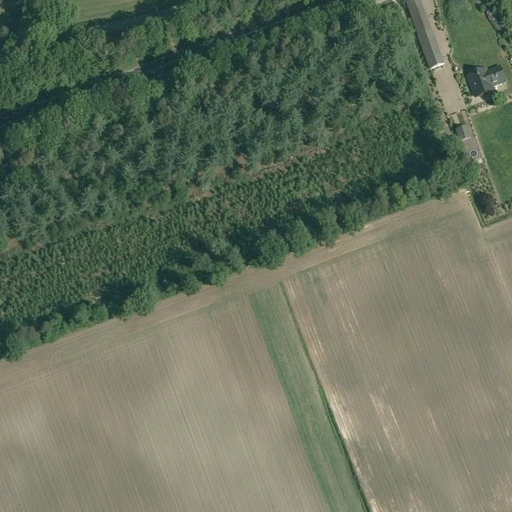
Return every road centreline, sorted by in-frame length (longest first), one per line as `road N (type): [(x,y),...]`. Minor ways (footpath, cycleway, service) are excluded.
road 1 (primary): [(0,128),(339,0)]
road 2 (unclassified): [(25,44),(202,0)]
